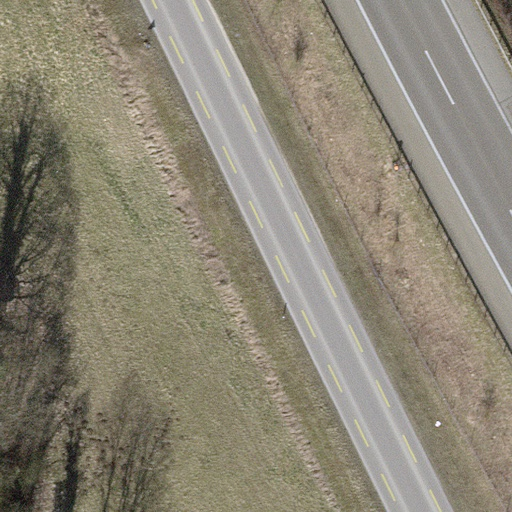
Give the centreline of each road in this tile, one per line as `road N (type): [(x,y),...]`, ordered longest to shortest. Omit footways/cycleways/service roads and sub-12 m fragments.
road 1 (primary): [(425,511),(186,0)]
road 2 (trunk): [(400,0),(511,224)]
